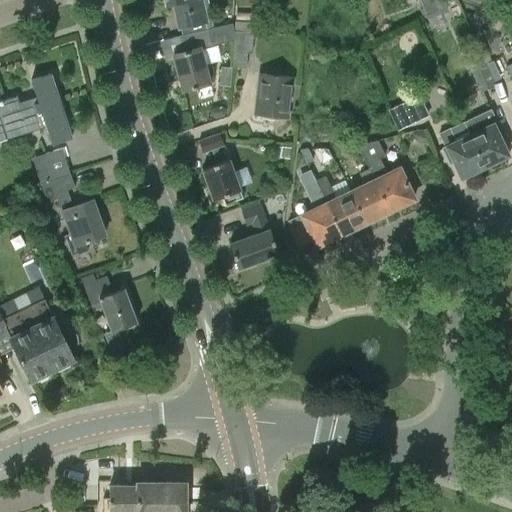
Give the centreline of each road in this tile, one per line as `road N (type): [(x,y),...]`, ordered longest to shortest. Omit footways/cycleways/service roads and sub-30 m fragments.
road 1 (tertiary): [(237,418),(142,150),(101,0)]
road 2 (residential): [(442,461),(474,256),(487,230)]
road 3 (residential): [(442,461),(237,418)]
road 4 (tertiary): [(49,438),(169,417),(237,418)]
road 5 (residential): [(323,265),(430,212),(459,214),(487,230)]
